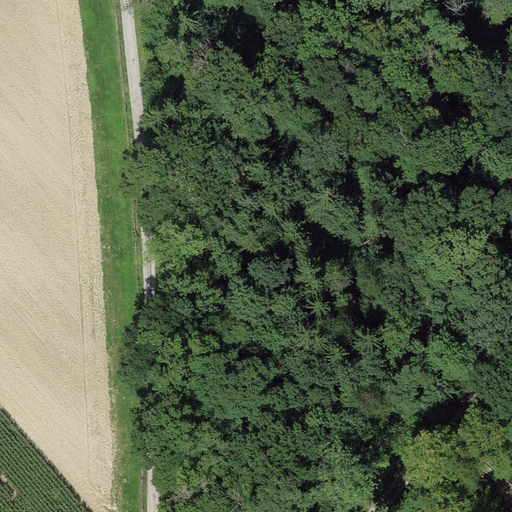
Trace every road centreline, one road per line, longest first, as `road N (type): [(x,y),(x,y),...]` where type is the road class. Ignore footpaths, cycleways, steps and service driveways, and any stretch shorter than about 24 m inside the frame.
road 1 (track): [(142,511),(119,0)]
road 2 (track): [(372,511),(416,457),(511,368)]
